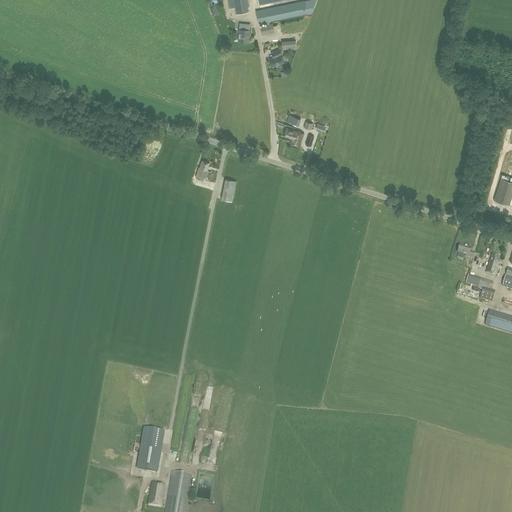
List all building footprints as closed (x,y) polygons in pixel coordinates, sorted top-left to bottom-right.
[(227,0),(230,9),(235,8),(235,9),(249,6),(247,0),(227,0)] [(256,10),(258,23),(307,13),(305,0),(256,10)] [(262,33),(274,31),(272,23),(260,26),(262,33)] [(250,36),(251,30),(239,29),(238,41),(248,42),(249,35),(250,36)] [(270,63),(271,64),(272,66),(276,64),(276,65),(284,62),(281,54),(282,53),(280,49),(273,51),(275,56),(269,58),(270,60),(270,61),(270,63)] [(289,114),(286,121),(298,125),(301,118),(289,114)] [(308,114),(306,118),(304,127),(311,130),(314,120),(313,120),(314,115),(312,114),(312,115),(308,114)] [(296,132),(296,131),(286,128),(284,136),(291,138),(291,136),(294,137),(296,132)] [(304,133),(296,131),(296,132),(294,137),(291,136),(291,138),(289,142),(300,146),(304,133)] [(311,146),(314,136),(309,134),(305,144),(311,146)] [(205,180),(208,170),(207,169),(209,162),(202,160),(199,167),(198,167),(195,177),(205,180)] [(193,183),(195,174),(182,171),(181,175),(176,174),(177,169),(174,169),(174,171),(171,171),(170,178),(193,183)] [(511,182),(501,179),(494,201),(509,205),(511,195),(511,182)] [(177,190),(176,194),(190,198),(191,195),(192,195),(193,192),(195,193),(195,190),(191,189),(192,186),(180,183),(178,190),(177,190)] [(209,202),(212,194),(202,191),(200,196),(201,196),(200,199),(209,202)] [(466,247),(460,245),(458,253),(468,256),(468,257),(473,258),(475,253),(470,252),(471,248),(466,246),(466,247)] [(490,262),(489,262),(486,273),(495,276),(499,265),(498,264),(500,256),(492,254),(490,262)] [(479,258),(476,270),(483,271),(486,260),(479,258)] [(481,278),(481,277),(470,274),(468,283),(492,289),(494,282),(481,278)] [(511,278),(505,276),(502,286),(511,288),(511,278)] [(492,302),(495,292),(483,288),(480,298),(486,300),(486,303),(489,303),(489,301),(492,302)] [(511,317),(489,310),(485,325),(511,333),(511,317)] [(155,473),(162,433),(142,429),(135,470),(155,473)] [(172,472),(167,501),(165,511),(186,511),(192,475),(172,472)] [(161,507),(165,485),(152,482),(148,504),(161,507)]
